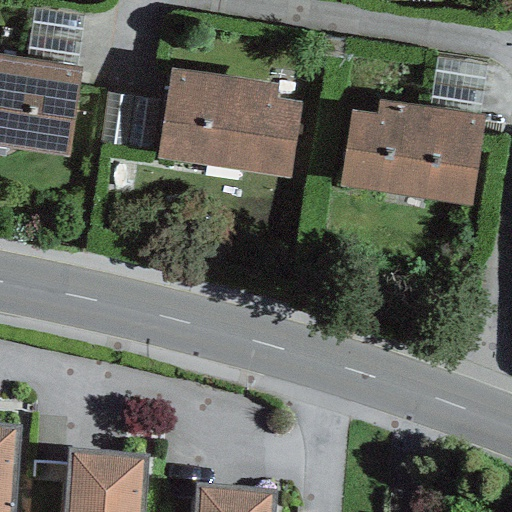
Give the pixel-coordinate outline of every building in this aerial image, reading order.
[(66,75),(0,62),(0,136),(55,148),(66,75)] [(287,94),(162,75),(149,154),(276,172),(287,94)] [(346,103),(336,182),(455,206),(470,125),(346,103)] [(0,511),(10,511),(18,429),(0,427),(0,511)] [(70,452),(65,511),(140,511),(144,457),(70,452)] [(199,487),(196,511),(271,511),(274,494),(199,487)]
